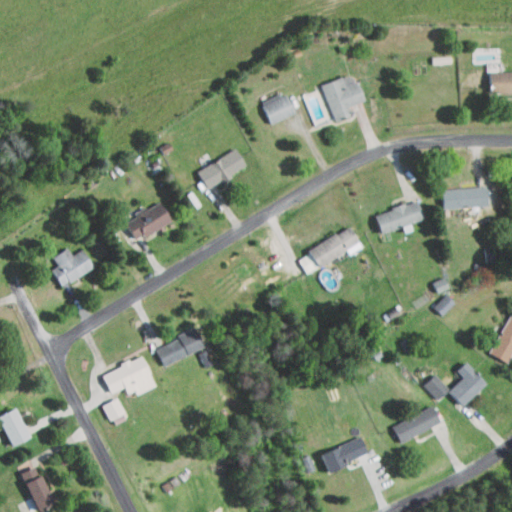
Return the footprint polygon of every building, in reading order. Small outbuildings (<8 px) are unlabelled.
[(509,86),(509,65),(478,65),(478,86),(509,86)] [(309,79),(324,116),(339,110),(336,101),(354,94),(346,76),(334,80),(330,70),(309,79)] [(250,95),(259,118),(283,107),(274,85),(250,95)] [(185,163),(194,182),(235,162),(225,143),(185,163)] [(475,200),(475,181),(431,182),(431,201),(475,200)] [(412,213),(406,194),(363,207),(369,227),(391,221),(393,226),(400,224),(398,217),(412,213)] [(123,233),(159,215),(149,196),(113,214),(123,233)] [(297,243),(307,261),(335,245),(337,248),(350,241),(338,219),(297,243)] [(81,263),(71,243),(60,248),(56,241),(41,249),(46,260),(40,263),(49,280),(81,263)] [(295,267),(304,261),(296,248),(287,253),(295,267)] [(438,281),(433,270),(421,276),(425,286),(438,281)] [(429,309),(442,296),(435,288),(421,301),(429,309)] [(477,346),(494,356),(511,326),(511,314),(500,308),(477,346)] [(151,359),(194,340),(185,321),(142,340),(151,359)] [(98,387),(112,381),(117,390),(143,378),(130,350),(90,368),(98,387)] [(450,399),(474,377),(454,355),(445,364),(451,371),(436,385),(450,399)] [(412,379),(425,393),(437,383),(423,368),(412,379)] [(91,398),(97,414),(112,408),(106,392),(91,398)] [(389,436),(429,416),(420,399),(380,420),(389,436)] [(0,438),(17,432),(5,402),(0,403),(0,438)] [(356,447),(348,430),(308,448),(317,466),(356,447)] [(42,497),(25,460),(8,467),(24,504),(42,497)]
